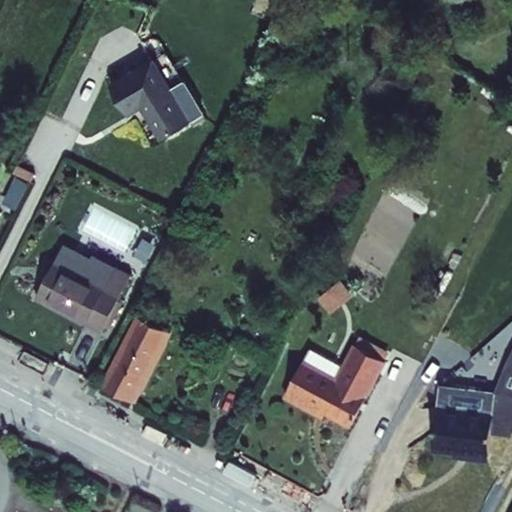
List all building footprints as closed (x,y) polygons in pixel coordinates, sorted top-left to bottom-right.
[(179,89),(162,61),(122,85),(138,113),(148,107),(168,139),(198,121),(179,89)] [(211,114),(192,81),(179,89),(198,121),(211,114)] [(34,183),(21,176),(16,186),(29,193),(34,183)] [(0,223),(10,205),(0,199),(0,223)] [(68,241),(40,293),(109,329),(141,270),(98,247),(94,255),(68,241)] [(344,278),(322,296),(334,310),(355,291),(344,278)] [(178,328),(150,313),(114,380),(143,395),(178,328)] [(372,338),(369,343),(397,359),(401,353),(372,338)] [(356,366),(323,349),(299,394),(327,409),(329,405),(363,423),(398,359),(397,359),(369,343),(368,343),(356,366)] [(451,409),(445,447),(501,457),(507,418),(487,415),(490,397),(472,394),(467,394),(463,395),(459,397),(455,401),(452,405),(451,409)]
